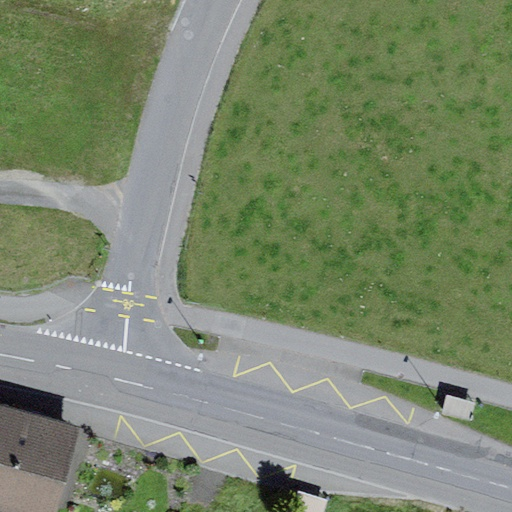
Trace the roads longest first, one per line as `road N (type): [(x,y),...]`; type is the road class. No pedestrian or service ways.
road 1 (primary): [(511,489),(114,381)]
road 2 (unclassified): [(114,381),(191,50),(216,0)]
road 3 (track): [(0,192),(148,219)]
